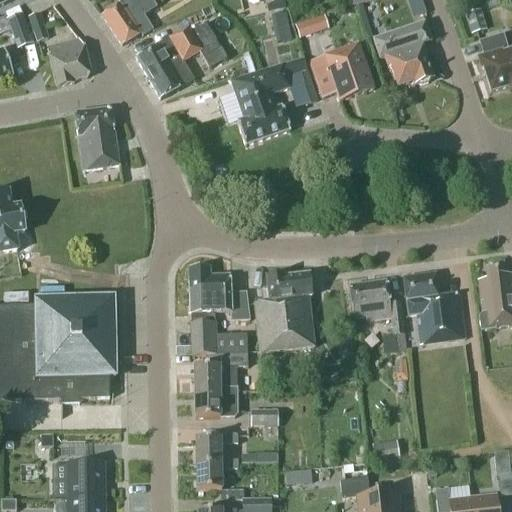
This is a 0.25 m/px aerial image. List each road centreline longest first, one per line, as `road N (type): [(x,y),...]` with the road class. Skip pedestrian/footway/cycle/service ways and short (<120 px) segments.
road 1 (residential): [(504,234),(250,248),(211,236),(182,212)]
road 2 (residential): [(182,212),(158,277),(161,511)]
road 3 (residential): [(436,0),(484,145)]
road 4 (residential): [(349,153),(365,139),(484,145)]
road 5 (residential): [(182,212),(125,91)]
road 6 (residential): [(0,113),(125,91)]
